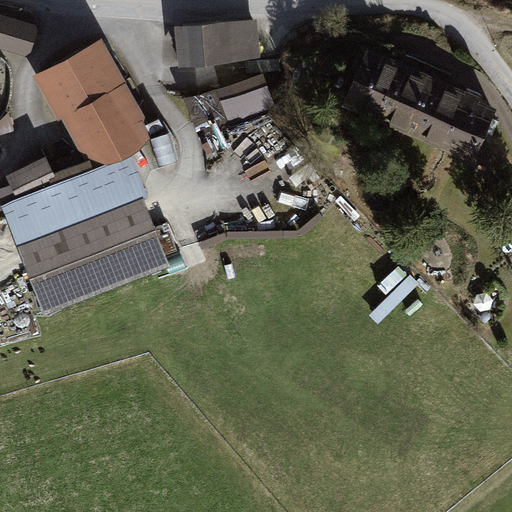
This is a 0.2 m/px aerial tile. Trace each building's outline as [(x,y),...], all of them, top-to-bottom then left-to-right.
[(0,11),(0,46),(29,55),(38,23),(0,11)] [(257,16),(175,23),(179,63),(261,56),(257,16)] [(84,157),(89,167),(133,150),(139,147),(152,137),(145,123),(148,122),(101,34),(32,70),(57,117),(61,114),(84,157)] [(474,159),(498,104),(481,96),(484,91),(467,84),(466,87),(368,44),(343,101),(474,159)] [(263,69),(199,94),(183,95),(199,137),(229,125),(230,127),(278,107),(263,69)] [(0,119),(0,132),(15,129),(10,111),(0,119)] [(17,194),(1,201),(3,205),(23,259),(43,312),(170,263),(149,210),(143,194),(149,191),(133,150),(89,167),(59,178),(17,194)] [(10,180),(17,194),(59,178),(54,169),(45,151),(5,171),(10,180)] [(84,157),(54,169),(59,178),(89,167),(84,157)] [(0,183),(0,206),(3,205),(1,201),(17,194),(10,180),(0,183)]
